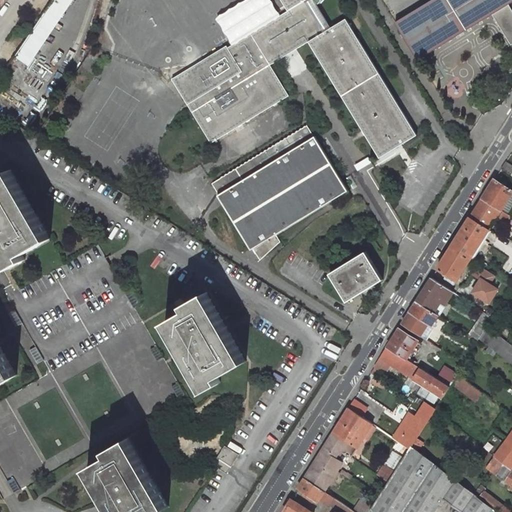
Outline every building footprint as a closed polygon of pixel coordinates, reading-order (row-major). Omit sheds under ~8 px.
[(70,0),(52,0),(15,55),(21,59),(28,64),(70,0)] [(50,0),(33,0),(26,11),(38,18),(50,0)] [(172,79),(211,143),(278,103),(287,97),(289,96),(289,94),(270,65),(279,59),(296,49),(309,41),(330,28),(331,28),(313,0),(306,0),(296,6),(290,10),(228,47),(227,46),(200,62),(172,79)] [(284,0),(289,8),(290,10),(296,6),(306,0),(284,0)] [(511,2),(511,0),(432,0),(399,21),(395,22),(418,60),(421,58),(490,16),(493,14),(509,4),(511,2)] [(511,44),(511,9),(509,4),(493,14),(493,15),(511,45),(511,44)] [(309,41),(380,158),(417,135),(346,19),(331,28),(330,28),(309,41)] [(0,74),(18,48),(6,40),(0,49),(0,74)] [(28,64),(21,59),(0,90),(0,106),(1,108),(30,65),(28,64)] [(245,163),(212,183),(219,194),(217,195),(221,201),(250,249),(259,243),(275,233),(277,235),(350,191),(316,135),(314,136),(307,125),(245,163)] [(511,165),(506,161),(502,169),(511,175),(511,165)] [(0,252),(9,269),(26,259),(23,254),(51,238),(11,169),(0,175),(0,252)] [(511,193),(511,190),(495,179),(482,199),(501,210),(511,193)] [(470,259),(497,218),(506,224),(510,216),(501,210),(482,199),(451,247),(470,259)] [(275,233),(259,243),(266,254),(281,241),(277,235),(275,233)] [(266,254),(259,243),(250,249),(251,250),(259,261),(266,254)] [(451,247),(438,268),(457,280),(470,259),(451,247)] [(383,279),(366,252),(330,273),(347,301),(352,298),(370,287),(383,279)] [(489,302),(498,289),(489,283),(495,275),(478,264),(472,273),(481,279),(472,292),(489,302)] [(454,292),(432,277),(417,301),(429,310),(436,300),(445,305),(454,292)] [(187,310),(165,322),(205,391),(221,382),(218,377),(246,361),(207,292),(184,305),(187,310)] [(429,310),(417,301),(410,312),(425,321),(423,325),(425,326),(430,329),(439,315),(429,310)] [(493,318),(484,312),(469,335),(478,340),(479,339),(487,327),(493,318)] [(511,346),(487,327),(479,339),(511,363),(511,346)] [(419,341),(399,329),(388,347),(407,359),(419,341)] [(438,340),(423,330),(419,336),(435,345),(438,340)] [(0,384),(17,375),(0,345),(0,384)] [(407,359),(388,347),(381,358),(407,374),(413,363),(407,359)] [(377,364),(372,373),(376,375),(382,366),(377,363),(377,364)] [(413,363),(407,374),(415,379),(421,368),(413,363)] [(449,386),(421,368),(415,379),(443,397),(449,386)] [(482,393),(457,374),(453,381),(477,399),(482,393)] [(350,407),(362,416),(367,408),(354,400),(351,404),(350,407)] [(412,446),(434,410),(435,409),(426,403),(416,418),(412,415),(406,426),(403,424),(393,438),(400,442),(410,449),(412,446)] [(362,416),(350,407),(334,432),(358,447),(366,436),(373,424),(362,416)] [(406,426),(412,415),(409,413),(403,424),(406,426)] [(369,438),(377,426),(373,424),(366,436),(369,438)] [(328,442),(318,458),(338,470),(343,463),(338,460),(336,458),(343,448),(345,450),(349,452),(351,448),(356,451),(358,447),(334,432),(328,442)] [(511,432),(495,456),(505,464),(511,469),(511,467),(511,432)] [(109,455),(87,468),(112,511),(158,511),(169,506),(129,437),(107,450),(109,455)] [(225,446),(217,458),(220,460),(216,466),(227,473),(239,455),(229,448),(225,446)] [(455,480),(412,446),(410,449),(405,456),(395,471),(389,482),(374,506),(371,510),(374,511),(433,511),(443,498),(455,480)] [(343,448),(336,458),(338,460),(345,450),(343,448)] [(505,464),(495,456),(486,468),(497,475),(505,464)] [(318,458),(305,477),(324,490),(328,484),(338,470),(318,458)] [(395,471),(385,464),(378,475),(389,482),(395,471)] [(511,469),(505,464),(497,475),(511,485),(511,469)] [(331,486),(341,472),(338,470),(328,484),(331,486)] [(324,490),(305,477),(298,488),(318,502),(320,499),(325,491),(324,490)] [(496,511),(479,499),(455,480),(443,498),(462,511),(496,511)] [(335,498),(325,491),(320,499),(330,506),(335,498)] [(510,511),(484,492),(479,499),(496,511),(510,511)] [(311,511),(292,499),(285,510),(288,511),(311,511)] [(369,511),(371,510),(374,506),(363,499),(355,511),(369,511)]
